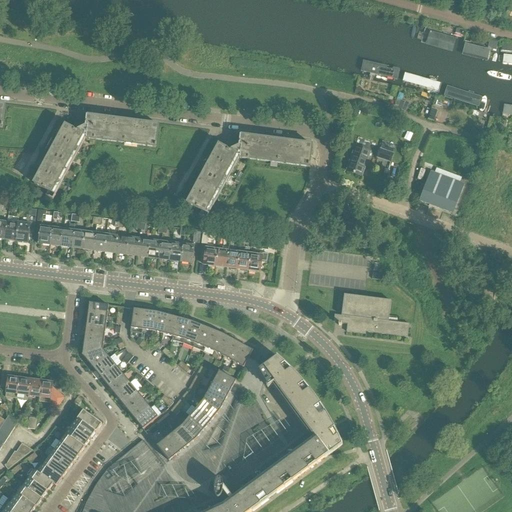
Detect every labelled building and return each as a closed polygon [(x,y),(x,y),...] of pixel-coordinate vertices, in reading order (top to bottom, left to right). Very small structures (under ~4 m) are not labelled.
[(501,14),(505,18),(511,12),(507,8),(501,14)] [(456,40),(454,38),(434,32),(432,33),(431,36),(432,38),(452,44),(455,43),(456,40)] [(476,48),(477,50),(498,54),(500,53),(501,50),(499,47),(479,43),(476,45),(476,48)] [(502,52),(511,53),(511,51),(511,48),(511,45),(503,44),(502,46),(502,52)] [(370,71),(389,80),(391,79),(393,77),(392,74),(373,65),(370,66),(369,69),(370,71)] [(411,84),(432,88),(434,87),(435,84),(433,81),(413,77),(410,79),(410,82),(411,84)] [(450,91),(451,93),(471,100),(474,99),(475,96),(473,93),(453,87),(451,88),(450,91)] [(399,102),(397,109),(405,112),(408,106),(399,102)] [(426,118),(432,121),(436,109),(431,107),(430,110),(429,109),(426,118)] [(356,118),(364,121),(366,113),(358,111),(356,118)] [(65,126),(57,141),(75,151),(80,141),(81,142),(84,137),(86,138),(86,139),(94,140),(97,117),(86,116),(85,126),(75,131),(65,126)] [(109,119),(97,117),(94,140),(109,142),(112,118),(109,118),(109,119)] [(115,119),(112,118),(109,142),(124,144),(127,121),(115,120),(115,119)] [(140,123),(127,121),(124,144),(140,146),(143,122),(140,122),(140,123)] [(145,123),(143,122),(140,146),(156,148),(156,147),(156,145),(158,125),(145,124),(145,123)] [(218,146),(210,161),(228,170),(233,161),(235,161),(237,157),(239,158),(239,159),(248,160),(250,137),(240,136),(239,146),(228,151),(218,146)] [(263,139),(250,137),(248,160),(263,162),(265,138),(263,138),(263,139)] [(268,138),(265,138),(263,162),(278,164),(281,141),(268,139),(268,138)] [(57,141),(50,155),(69,166),(71,161),(70,160),(75,151),(57,141)] [(293,143),(281,141),(278,164),(294,166),(296,142),(293,142),(293,143)] [(299,142),(296,142),(294,166),(309,168),(309,167),(310,164),(309,164),(312,145),(299,143),(299,142)] [(377,158),(390,162),(393,154),(392,154),(395,146),(390,145),(382,142),(380,148),(380,149),(377,158)] [(364,150),(355,147),(346,171),(361,177),(370,152),(364,150)] [(477,148),(474,156),(482,158),(485,151),(477,148)] [(50,155),(42,170),(60,179),(65,170),(66,170),(69,166),(50,155)] [(210,161),(203,174),(222,184),(224,180),(223,180),(228,170),(210,161)] [(60,179),(42,170),(34,184),(48,192),(46,196),(45,196),(53,200),(55,196),(53,194),(56,189),(55,189),(60,179)] [(420,202),(452,214),(463,184),(431,172),(420,202)] [(203,174),(196,187),(214,197),(218,189),(219,190),(222,184),(203,174)] [(214,197),(196,187),(187,204),(201,212),(199,216),(206,220),(209,215),(206,214),(209,209),(208,208),(214,197)] [(38,211),(37,222),(42,222),(43,215),(46,216),(46,212),(38,211)] [(18,224),(18,225),(16,241),(17,241),(17,243),(22,244),(23,242),(28,243),(30,224),(25,223),(25,225),(18,224)] [(15,241),(16,241),(18,225),(7,224),(5,240),(8,240),(9,242),(14,243),(15,241)] [(38,244),(50,245),(52,229),(46,228),(46,226),(41,225),(40,227),(38,244)] [(61,247),(72,248),(74,229),(74,225),(70,225),(69,229),(69,231),(63,230),(61,247)] [(50,245),(61,247),(63,230),(57,229),(58,227),(52,226),(52,229),(50,245)] [(72,248),(82,250),(85,233),(79,232),(79,230),(74,229),(72,248)] [(82,250),(94,251),(96,232),(91,231),(91,233),(85,233),(82,250)] [(94,251),(104,252),(107,233),(96,232),(94,251)] [(104,252),(115,254),(118,235),(107,233),(104,252)] [(115,254),(127,255),(129,238),(124,238),(124,236),(118,235),(115,254)] [(127,255),(137,257),(140,238),(134,237),(134,239),(129,238),(127,255)] [(137,257),(148,258),(150,241),(144,240),(145,238),(140,238),(137,257)] [(148,258),(159,259),(161,240),(156,240),(156,242),(150,241),(148,258)] [(159,259),(170,261),(172,244),(166,243),(167,241),(161,240),(159,259)] [(278,247),(279,242),(264,240),(262,249),(268,250),(268,246),(278,247)] [(170,261),(181,262),(183,243),(178,243),(178,245),(172,244),(170,261)] [(183,243),(181,262),(192,264),(194,245),(183,243)] [(214,267),(215,267),(217,250),(211,249),(211,247),(206,246),(203,265),(208,266),(208,267),(214,268),(214,267)] [(222,268),(226,268),(228,249),(223,249),(223,250),(217,250),(215,267),(216,267),(216,268),(222,269),(222,268)] [(236,269),(237,269),(239,253),(233,252),(234,250),(228,249),(226,268),(230,269),(230,270),(236,270),(236,269)] [(247,271),(248,271),(250,254),(244,253),(245,251),(239,251),(239,253),(237,269),(241,270),(241,271),(247,272),(247,271)] [(250,254),(248,271),(249,271),(249,272),(255,273),(255,272),(260,272),(261,261),(266,262),(267,255),(257,253),(256,255),(250,254)] [(344,295),(344,297),(343,305),(341,316),(342,316),(341,324),(347,325),(346,332),(355,334),(365,335),(365,332),(407,338),(409,324),(388,322),(391,301),(344,295)] [(89,303),(88,315),(107,317),(109,306),(89,303)] [(130,333),(141,334),(144,311),(133,309),(130,333)] [(143,331),(153,332),(156,313),(144,311),(141,334),(142,334),(143,331)] [(153,332),(163,335),(168,316),(157,313),(156,313),(153,332)] [(88,315),(86,325),(106,328),(107,317),(88,315)] [(172,341),(173,341),(179,318),(168,316),(163,335),(173,337),(172,341)] [(173,341),(183,344),(190,322),(179,318),(173,341)] [(183,344),(193,348),(202,326),(190,322),(183,344)] [(86,325),(85,336),(104,339),(106,328),(86,325)] [(203,352),(205,349),(204,348),(212,330),(202,326),(193,348),(203,352)] [(205,349),(215,352),(223,335),(212,330),(204,348),(205,349)] [(215,352),(224,358),(233,340),(223,335),(215,352)] [(82,356),(103,350),(104,339),(85,336),(82,356)] [(135,343),(143,350),(147,345),(139,339),(135,343)] [(224,358),(233,363),(243,346),(233,340),(224,358)] [(243,346),(233,363),(243,368),(249,358),(253,351),(243,346)] [(82,356),(95,371),(110,359),(103,350),(82,356)] [(122,361),(127,365),(133,357),(128,353),(122,361)] [(268,388),(272,385),(290,370),(286,366),(281,361),(277,357),(262,369),(258,371),(265,383),(268,388)] [(164,467),(143,441),(107,470),(112,476),(111,477),(108,480),(107,480),(103,475),(96,485),(86,503),(82,511),(214,511),(215,511),(223,508),(223,507),(224,507),(224,508),(232,502),(231,501),(232,502),(240,496),(239,495),(240,496),(248,490),(247,489),(248,489),(248,490),(256,484),(255,483),(256,483),(256,484),(264,478),(263,478),(264,477),(264,478),(272,472),(271,472),(272,471),(272,472),(280,466),(279,466),(280,465),(280,466),(288,460),(288,459),(288,460),(296,454),(304,449),(304,448),(312,443),(312,442),(314,442),(306,431),(272,385),(268,388),(265,383),(258,371),(262,369),(257,363),(257,364),(255,362),(253,361),(249,358),(243,368),(236,382),(231,391),(225,401),(220,412),(218,414),(211,422),(204,430),(196,440),(194,441),(186,448),(178,455),(169,462),(166,464),(165,466),(164,467)] [(95,371),(101,379),(116,367),(110,359),(95,371)] [(101,379),(108,388),(123,375),(116,367),(101,379)] [(201,367),(197,373),(203,377),(207,370),(201,367)] [(215,370),(210,380),(231,391),(236,382),(215,370)] [(290,370),(272,385),(306,431),(314,442),(312,442),(312,443),(304,448),(304,449),(296,454),(288,460),(288,459),(288,460),(280,466),(280,465),(279,466),(280,466),(272,472),(272,471),(271,472),(272,472),(264,478),(264,477),(263,478),(264,478),(256,484),(256,483),(255,483),(256,484),(248,490),(248,489),(247,489),(248,490),(240,496),(239,495),(240,496),(232,502),(231,501),(232,502),(224,508),(224,507),(223,507),(223,508),(215,511),(214,511),(251,511),(252,511),(251,511),(252,511),(260,506),(268,500),(276,494),(284,488),(284,489),(284,488),(292,482),(292,483),(292,482),(300,476),(300,477),(301,476),(300,476),(308,470),(308,471),(309,470),(308,470),(316,465),(317,465),(316,464),(324,459),(325,459),(324,458),(341,445),(338,437),(335,432),(332,425),(328,418),(324,413),(321,407),(318,402),(314,397),(311,393),(307,388),(303,383),(299,379),(293,373),(290,370)] [(108,388),(115,396),(130,384),(123,375),(108,388)] [(196,376),(192,383),(198,386),(202,380),(196,376)] [(12,394),(18,395),(20,379),(19,379),(19,377),(13,377),(13,378),(8,377),(8,378),(2,377),(1,388),(7,388),(6,395),(12,396),(12,394)] [(23,398),(28,398),(30,380),(26,380),(26,378),(21,378),(21,379),(20,379),(18,395),(23,396),(23,398)] [(34,397),(39,398),(42,382),(41,382),(41,380),(35,380),(35,381),(30,380),(28,398),(34,399),(34,397)] [(204,390),(208,392),(225,401),(231,391),(210,380),(204,390)] [(42,382),(39,398),(46,399),(45,404),(50,405),(56,408),(64,399),(62,396),(52,388),(53,383),(48,383),(48,381),(43,381),(43,382),(42,382)] [(198,386),(192,383),(189,389),(195,392),(198,386)] [(115,396),(122,404),(137,392),(130,384),(115,396)] [(122,404),(129,413),(144,400),(137,392),(122,404)] [(182,398),(187,402),(192,397),(187,392),(182,398)] [(208,392),(203,401),(218,414),(220,412),(225,401),(208,392)] [(164,396),(161,400),(170,407),(173,404),(164,396)] [(129,413),(135,421),(151,409),(144,400),(129,413)] [(180,400),(175,406),(180,410),(185,405),(180,400)] [(203,401),(196,409),(211,422),(218,414),(203,401)] [(180,410),(175,406),(170,412),(176,416),(180,410)] [(151,409),(135,421),(143,430),(158,418),(151,409)] [(186,415),(204,430),(211,422),(196,409),(190,417),(186,415)] [(102,425),(84,412),(78,420),(96,433),(102,425)] [(168,414),(162,419),(166,424),(172,419),(168,414)] [(9,415),(5,421),(15,427),(18,423),(9,415)] [(28,429),(35,430),(37,419),(30,419),(30,416),(22,415),(21,421),(25,421),(24,426),(28,429)] [(186,415),(180,423),(194,441),(196,440),(204,430),(186,415)] [(166,424),(162,419),(156,423),(161,429),(166,424)] [(91,441),(96,433),(78,420),(72,427),(91,441)] [(5,421),(3,425),(12,431),(15,427),(5,421)] [(171,430),(174,433),(182,443),(186,448),(194,441),(180,423),(179,424),(171,430)] [(3,425),(0,429),(10,435),(12,431),(3,425)] [(158,431),(154,426),(148,430),(152,435),(158,431)] [(72,427),(66,435),(85,449),(91,441),(72,427)] [(0,429),(0,434),(7,439),(10,435),(0,429)] [(174,433),(165,440),(178,455),(186,448),(182,443),(174,433)] [(66,435),(61,443),(79,456),(85,449),(66,435)] [(178,455),(165,440),(157,447),(169,462),(178,455)] [(79,456),(61,443),(55,451),(74,464),(79,456)] [(16,453),(20,455),(27,448),(22,444),(16,453)] [(27,448),(20,455),(24,458),(32,451),(27,448)] [(55,451),(49,458),(68,472),(74,464),(55,451)] [(24,458),(20,455),(16,453),(15,452),(7,464),(10,469),(24,458)] [(49,458),(44,466),(62,480),(68,472),(49,458)] [(38,474),(53,485),(57,488),(62,480),(44,466),(38,474)] [(35,472),(29,479),(48,493),(53,485),(38,474),(35,472)] [(29,479),(23,487),(42,501),(48,493),(29,479)] [(23,487),(18,495),(36,508),(42,501),(23,487)] [(18,495),(12,503),(25,511),(33,511),(36,508),(18,495)] [(25,511),(12,503),(6,510),(8,511),(25,511)]
